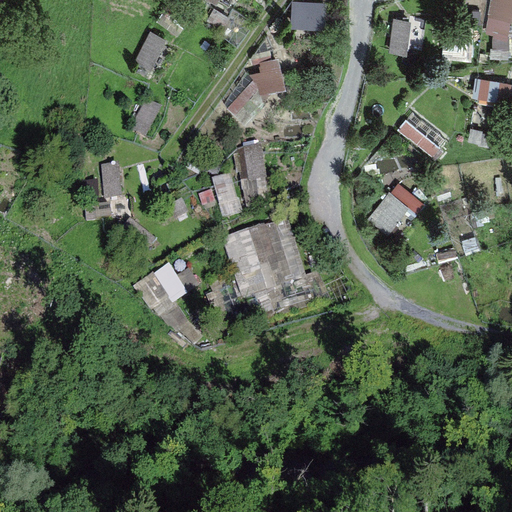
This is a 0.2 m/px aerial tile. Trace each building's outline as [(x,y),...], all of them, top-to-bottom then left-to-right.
[(511,0),(493,0),(489,33),(511,35),(511,0)] [(413,48),(413,16),(394,15),(393,47),(413,48)] [(143,59),(157,63),(165,33),(152,29),(143,59)] [(276,90),(291,82),(276,52),(261,60),(276,90)] [(230,105),(248,120),(276,86),(258,71),(230,105)] [(511,103),(511,80),(479,72),(474,94),(511,103)] [(136,130),(152,137),(164,105),(148,99),(136,130)] [(411,113),(401,129),(438,153),(448,137),(411,113)] [(237,150),(244,182),(270,176),(264,144),(237,150)] [(109,170),(110,197),(123,196),(121,170),(109,170)] [(373,222),(395,231),(408,198),(387,190),(373,222)] [(243,299),(260,294),(286,287),(269,226),(226,238),(243,299)]
